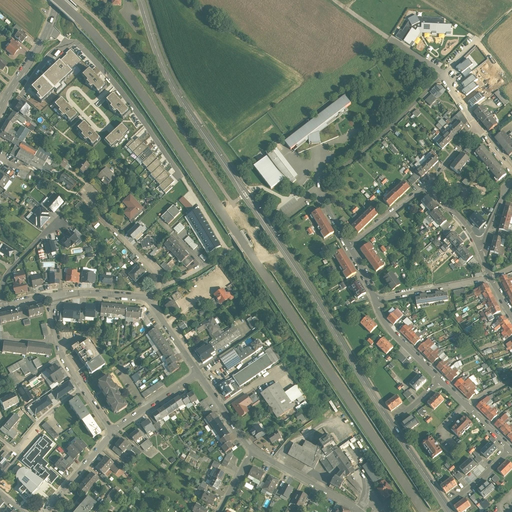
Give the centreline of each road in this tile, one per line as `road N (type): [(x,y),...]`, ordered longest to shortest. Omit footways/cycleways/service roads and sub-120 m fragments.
road 1 (secondary): [(56,0),(136,85),(425,511)]
road 2 (tertiary): [(450,511),(180,99),(140,0)]
road 3 (track): [(225,217),(231,203),(155,94),(71,0)]
road 4 (residential): [(475,124),(443,74),(314,188)]
road 5 (residential): [(65,40),(115,83),(182,178)]
road 6 (residential): [(47,296),(61,355),(113,429)]
road 7 (unclassified): [(252,451),(357,510)]
